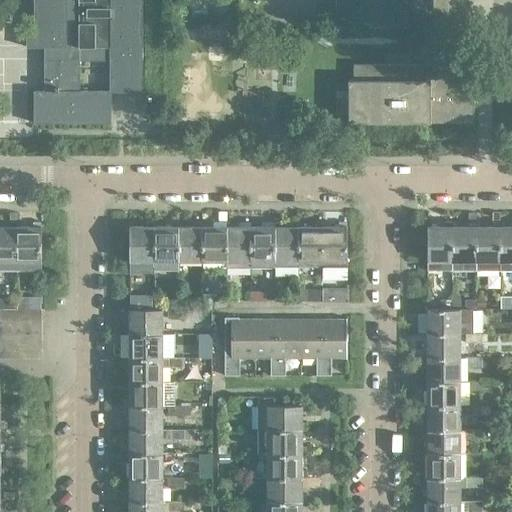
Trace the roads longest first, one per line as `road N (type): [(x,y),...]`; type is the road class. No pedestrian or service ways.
road 1 (residential): [(382,511),(385,180)]
road 2 (residential): [(87,511),(89,181)]
road 3 (residential): [(385,180),(89,181)]
road 4 (residential): [(511,183),(385,180)]
